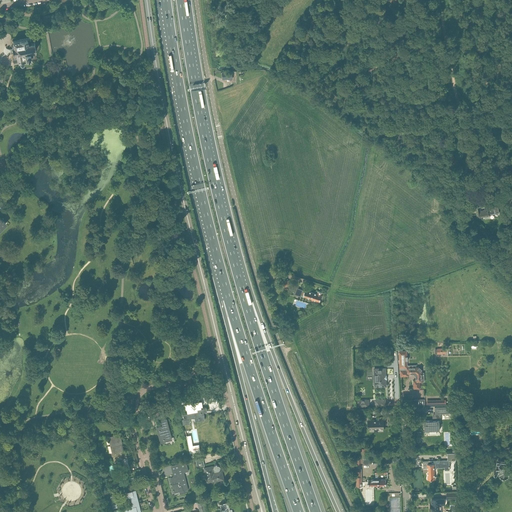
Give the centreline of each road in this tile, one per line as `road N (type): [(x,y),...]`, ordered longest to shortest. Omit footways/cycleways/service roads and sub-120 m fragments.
road 1 (unclassified): [(353,511),(254,271),(196,0)]
road 2 (tertiary): [(146,0),(166,126),(223,363)]
road 3 (motorway): [(165,0),(186,133),(227,298)]
road 4 (motorway): [(241,289),(181,0)]
road 5 (motorway): [(338,511),(241,289)]
road 6 (motorway): [(316,511),(241,289)]
road 7 (motorway): [(227,298),(298,511)]
road 8 (motorway): [(227,298),(274,511)]
road 9 (tertiary): [(223,363),(261,511)]
